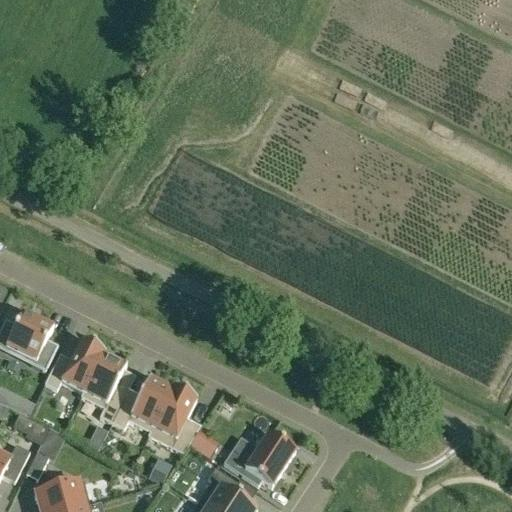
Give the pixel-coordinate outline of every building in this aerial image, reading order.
[(22,316),(16,329),(5,324),(0,332),(0,340),(8,345),(5,351),(32,365),(30,368),(44,375),(57,350),(46,344),(49,338),(52,332),(22,316)] [(80,345),(70,364),(66,371),(56,365),(44,388),(56,394),(60,386),(82,397),(83,397),(103,359),(103,360),(104,358),(80,345)] [(106,361),(103,360),(103,359),(83,397),(82,397),(80,401),(103,413),(99,422),(111,428),(125,401),(113,395),(124,375),(125,371),(121,369),(122,365),(108,358),(106,361)] [(123,434),(127,425),(149,436),(171,393),(168,392),(169,389),(154,382),(153,385),(148,383),(140,399),(136,406),(125,401),(111,428),(123,434)] [(33,409),(0,391),(0,408),(27,422),(33,409)] [(172,392),(171,393),(149,436),(147,441),(182,458),(196,437),(183,430),(186,423),(196,404),(172,392)] [(40,448),(47,433),(33,425),(25,441),(40,448)] [(199,436),(189,450),(208,463),(218,449),(199,436)] [(223,467),(258,490),(261,484),(271,491),(294,455),(291,453),(293,450),(278,440),(276,443),(267,438),(249,466),(231,455),(223,467)] [(0,459),(0,482),(1,480),(14,486),(29,456),(15,449),(8,464),(0,459)] [(48,463),(36,457),(25,479),(37,485),(48,463)] [(197,507),(204,511),(252,511),(247,509),(231,498),(238,488),(237,487),(214,472),(207,484),(211,486),(197,507)] [(33,511),(78,511),(89,509),(83,485),(34,498),(36,509),(33,510),(33,511)]
